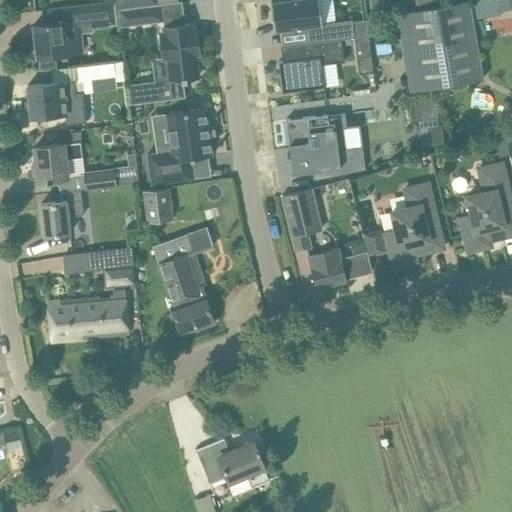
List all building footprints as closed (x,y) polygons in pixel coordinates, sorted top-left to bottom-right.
[(155,0),(119,0),(121,9),(156,4),(155,0)] [(272,1),(271,1),(275,31),(276,31),(276,30),(279,30),(306,26),(309,43),(342,39),(350,38),(354,38),(352,21),(352,19),(334,22),(331,0),(289,0),(272,2),(272,1)] [(397,13),(405,12),(419,91),(483,79),(472,19),(468,0),(397,13)] [(485,16),(481,0),(469,0),(468,0),(472,19),(485,16)] [(116,24),(114,2),(76,6),(78,20),(79,20),(80,33),(87,32),(86,28),(116,24)] [(121,9),(118,9),(120,27),(162,21),(160,4),(156,4),(121,9)] [(57,69),(55,55),(82,52),(80,33),(79,20),(78,20),(33,25),(39,71),(57,69)] [(370,23),(374,39),(384,36),(380,20),(370,23)] [(187,78),(198,77),(195,55),(199,54),(196,29),(192,30),(192,24),(164,27),(164,33),(161,34),(164,59),(168,58),(170,79),(127,84),(130,104),(185,97),(183,80),(187,80),(187,78)] [(371,56),(369,36),(354,38),(357,57),(371,56)] [(309,43),(301,44),(303,58),(278,61),(282,92),(325,87),(322,65),(344,62),(341,39),(309,43)] [(126,80),(124,63),(78,68),(79,82),(114,78),(115,81),(126,80)] [(29,101),(24,101),(26,115),(30,115),(31,117),(65,114),(66,125),(86,122),(83,93),(83,91),(75,92),(74,82),(57,84),(56,82),(55,82),(47,83),(27,85),(29,101)] [(439,101),(414,104),(417,122),(418,122),(419,128),(442,125),(439,101)] [(156,153),(147,154),(151,185),(193,179),(190,158),(208,156),(212,155),(205,107),(165,113),(171,151),(156,153)] [(286,120),(292,173),(312,171),(313,179),(365,169),(362,147),(345,149),(342,127),(333,128),(333,126),(329,127),(328,114),(286,120)] [(511,123),(503,125),(511,165),(511,123)] [(509,155),(504,131),(494,133),(499,157),(509,155)] [(82,157),(80,142),(34,147),(36,163),(32,163),(30,166),(31,176),(34,178),(37,178),(38,180),(47,179),(47,180),(52,180),(51,178),(67,176),(65,159),(82,157)] [(471,215),(459,217),(467,251),(491,246),(489,240),(501,237),(511,234),(511,207),(502,163),(478,168),(484,192),(467,196),(471,215)] [(84,172),(79,173),(80,175),(81,189),(116,184),(138,182),(136,166),(114,169),(84,172)] [(383,229),(364,234),(369,255),(388,250),(392,266),(416,260),(414,255),(426,252),(443,247),(439,231),(427,183),(404,189),(408,207),(391,211),(396,230),(384,232),(383,229)] [(137,186),(126,187),(128,196),(138,195),(137,186)] [(143,191),(147,222),(173,219),(169,188),(143,191)] [(321,228),(311,188),(281,195),(295,249),(308,246),(305,232),(321,228)] [(60,201),(40,204),(44,235),(64,233),(70,232),(68,216),(82,215),(81,200),(80,189),(65,190),(66,201),(60,201)] [(154,246),(152,247),(160,270),(158,270),(174,315),(181,334),(214,323),(208,304),(201,285),(198,286),(187,255),(194,252),(187,234),(154,246)] [(337,248),(308,255),(311,267),(316,287),(345,279),(344,277),(340,259),(339,257),(344,255),(341,246),(337,248)] [(93,251),(86,251),(88,270),(103,268),(132,265),(130,247),(93,251)] [(132,265),(103,268),(105,286),(134,283),(132,265)] [(124,289),(113,290),(113,295),(47,301),(51,341),(129,334),(124,289)] [(222,438),(195,449),(209,484),(227,477),(229,481),(233,493),(251,486),(268,479),(258,452),(260,451),(258,448),(256,449),(253,441),(228,452),(222,438)] [(197,511),(215,511),(210,494),(194,499),(197,511)]
